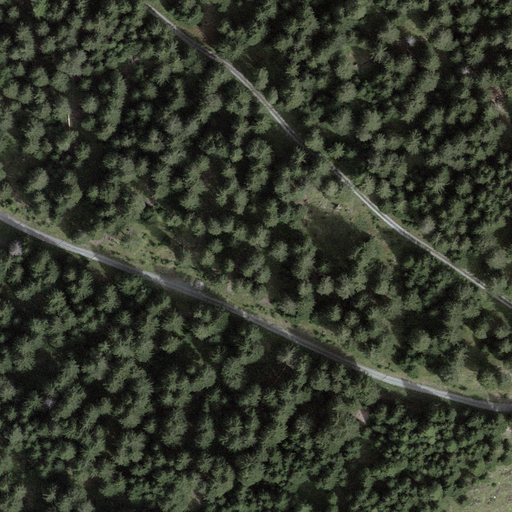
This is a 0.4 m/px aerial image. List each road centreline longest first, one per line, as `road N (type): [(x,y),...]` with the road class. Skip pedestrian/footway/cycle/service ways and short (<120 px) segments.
road 1 (track): [(511,406),(383,379),(0,216)]
road 2 (track): [(140,0),(224,63),(384,215),(511,304)]
